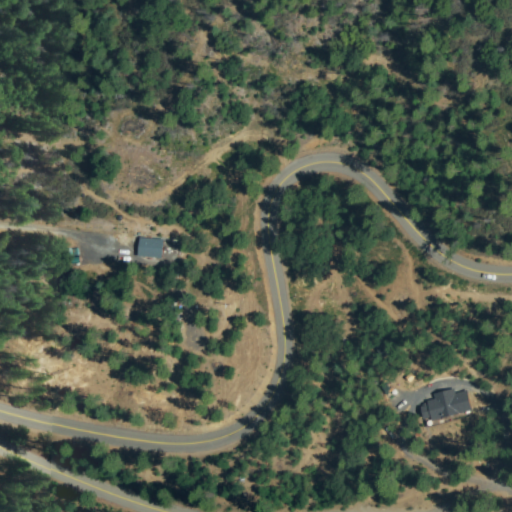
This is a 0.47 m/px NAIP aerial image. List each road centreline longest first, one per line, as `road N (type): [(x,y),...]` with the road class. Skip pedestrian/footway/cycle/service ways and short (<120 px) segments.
road 1 (secondary): [(0,413),(179,455),(220,455),(249,441),(272,414),(288,361),(269,251),(272,202),(295,176),(325,165),(384,188),(460,275),(511,290)]
road 2 (tertiary): [(142,511),(0,445)]
